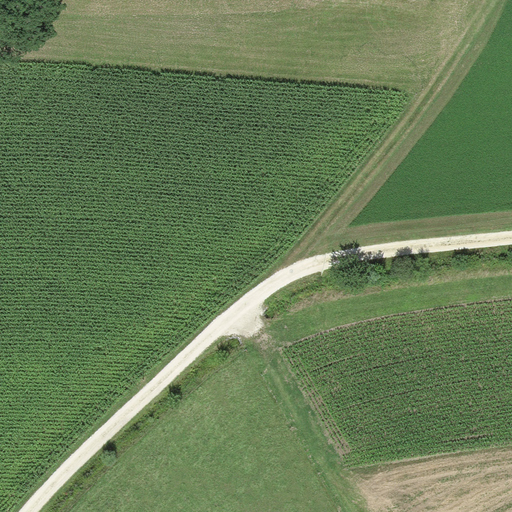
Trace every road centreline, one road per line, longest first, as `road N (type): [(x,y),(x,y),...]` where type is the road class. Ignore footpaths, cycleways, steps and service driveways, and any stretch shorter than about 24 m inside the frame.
road 1 (track): [(27,511),(102,434),(271,289),(329,264),(511,239)]
road 2 (track): [(299,274),(477,0)]
